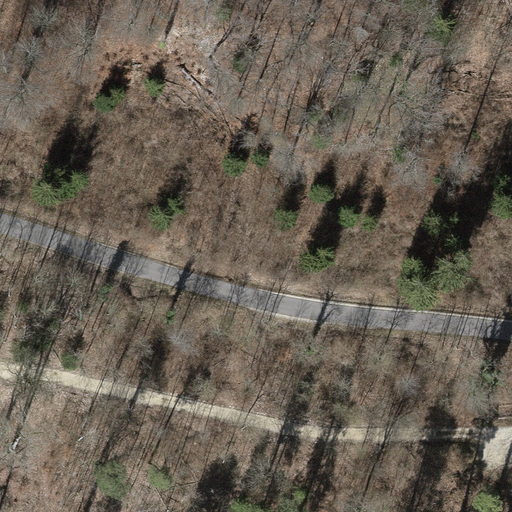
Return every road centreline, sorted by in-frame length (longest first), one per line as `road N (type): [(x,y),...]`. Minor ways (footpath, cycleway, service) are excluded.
road 1 (unclassified): [(511,333),(238,296),(0,225)]
road 2 (track): [(0,379),(119,393),(281,427),(511,442)]
